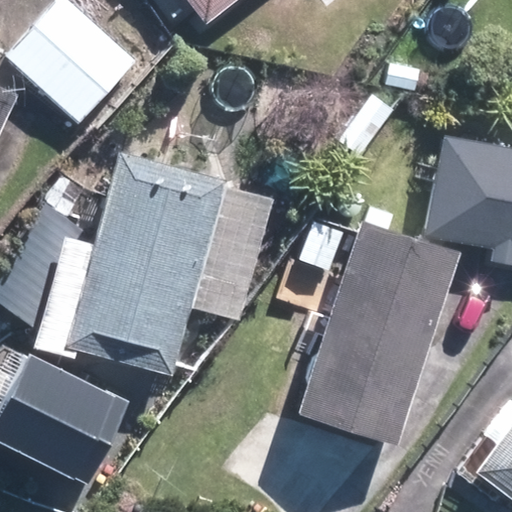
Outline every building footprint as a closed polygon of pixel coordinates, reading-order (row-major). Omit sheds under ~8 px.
[(135,55),(79,0),(48,0),(4,44),(75,114),(135,55)] [(198,0),(207,11),(222,0),(198,0)] [(0,129),(21,83),(0,73),(0,129)] [(294,187),(117,140),(86,258),(57,250),(36,330),(174,367),(192,297),(260,315),(294,187)] [(464,227),(361,196),(298,407),(401,438),(464,227)] [(511,415),(477,459),(511,486),(511,415)]
